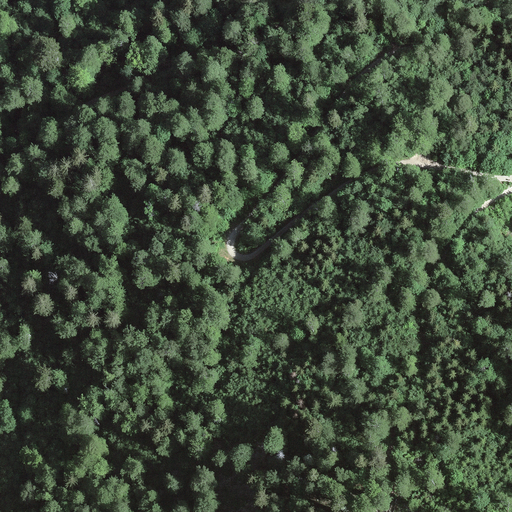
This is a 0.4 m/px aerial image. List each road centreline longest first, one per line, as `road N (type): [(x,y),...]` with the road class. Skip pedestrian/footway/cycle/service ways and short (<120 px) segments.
road 1 (track): [(492,0),(435,46),(397,52),(368,70),(234,234),(234,255),(256,254),(376,170),(435,167)]
road 2 (track): [(0,196),(56,126),(181,67),(273,0)]
